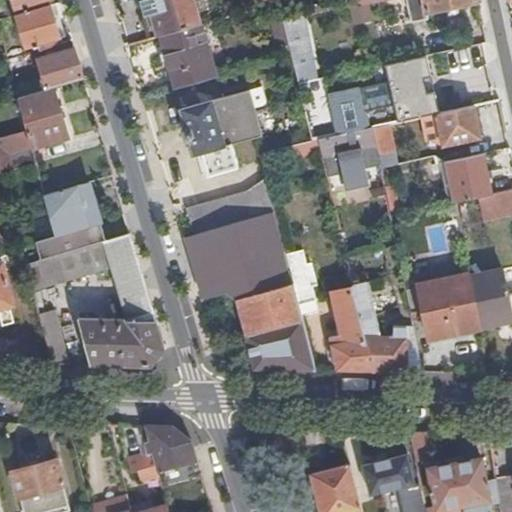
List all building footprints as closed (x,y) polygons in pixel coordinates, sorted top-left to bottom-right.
[(51,3),(50,0),(13,0),(18,13),(51,3)] [(145,0),(157,36),(160,35),(201,22),(194,0),(145,0)] [(408,0),(413,21),(429,17),(427,10),(476,0),(408,0)] [(63,42),(51,3),(18,13),(28,47),(39,43),(40,49),(63,42)] [(160,35),(175,87),(218,75),(201,22),(160,35)] [(39,59),(47,87),(55,86),(85,77),(75,47),(39,59)] [(9,58),(11,67),(22,64),(19,55),(9,58)] [(475,104),(495,100),(492,85),(436,98),(438,112),(475,104)] [(47,87),(19,95),(28,129),(0,136),(0,170),(1,173),(38,163),(34,146),(70,135),(55,86),(47,87)] [(264,86),(252,89),(257,107),(268,104),(264,86)] [(330,93),(339,134),(369,128),(360,86),(330,93)] [(257,107),(252,89),(251,88),(182,107),(187,125),(183,129),(186,137),(190,139),(194,153),(202,152),(208,174),(239,166),(233,144),(265,135),(257,107)] [(482,137),(475,104),(438,112),(437,113),(442,145),(482,137)] [(392,134),(390,123),(373,127),(376,139),(392,134)] [(339,134),(319,140),(322,151),(323,156),(369,145),(372,161),(380,159),(376,139),(373,127),(369,128),(339,134)] [(319,140),(313,141),(290,146),(293,158),(322,151),(319,140)] [(493,192),(484,151),(448,158),(457,200),(488,193),(493,192)] [(38,163),(1,173),(12,213),(18,236),(43,229),(44,226),(41,212),(38,210),(30,212),(23,190),(44,185),(38,163)] [(121,200),(114,175),(62,189),(67,208),(93,201),(94,207),(121,200)] [(187,206),(195,233),(275,212),(266,177),(246,190),(187,206)] [(397,185),(386,187),(390,209),(401,207),(397,185)] [(511,206),(511,187),(493,192),(488,193),(492,211),(511,206)] [(195,233),(183,236),(202,299),(227,292),(237,299),(254,368),(316,368),(299,304),(286,253),(275,212),(195,233)] [(165,347),(131,233),(25,263),(33,290),(113,267),(128,319),(79,317),(92,364),(152,364),(165,347)] [(470,268),(465,242),(458,244),(463,269),(470,268)] [(302,248),(286,253),(299,304),(315,300),(312,285),(316,283),(311,261),(305,263),(302,248)] [(0,254),(0,260),(3,260),(6,269),(13,267),(8,253),(0,254)] [(3,260),(0,260),(0,306),(15,303),(6,269),(3,260)] [(475,294),(482,326),(511,319),(511,291),(508,293),(503,267),(471,273),(475,294)] [(419,279),(405,281),(412,314),(424,312),(424,310),(450,305),(449,299),(475,294),(471,273),(421,284),(419,279)] [(368,281),(352,284),(373,369),(373,370),(408,371),(409,325),(393,324),(394,335),(380,334),(368,281)] [(373,369),(352,284),(331,289),(344,341),(332,344),(338,369),(373,369)] [(430,337),(482,326),(475,294),(449,299),(450,305),(424,310),(424,312),(430,337)] [(52,362),(72,363),(56,307),(39,312),(52,362)] [(415,325),(409,325),(408,371),(424,371),(415,325)] [(153,449),(129,457),(133,471),(140,469),(157,464),(159,470),(198,460),(192,439),(174,424),(146,424),(153,449)] [(435,458),(430,430),(412,430),(418,461),(435,458)] [(415,482),(409,453),(366,464),(373,493),(384,490),(387,503),(401,500),(398,487),(415,482)] [(58,458),(15,470),(26,511),(43,511),(71,504),(58,458)] [(503,503),(499,479),(488,480),(484,458),(458,463),(467,511),(494,511),(493,505),(503,503)] [(347,511),(363,508),(352,463),(314,473),(323,511),(347,511)] [(467,511),(458,463),(431,467),(439,509),(427,510),(427,511),(467,511)] [(142,480),(160,475),(159,470),(157,464),(140,469),(142,480)] [(511,474),(499,476),(499,479),(503,503),(504,509),(511,508),(511,474)] [(427,511),(427,510),(422,486),(416,488),(417,492),(410,494),(413,511),(427,511)] [(151,511),(149,503),(132,508),(133,511),(170,511),(169,508),(155,511),(151,511)]
